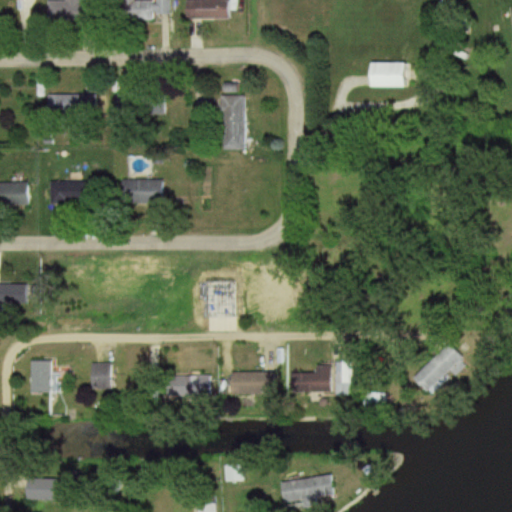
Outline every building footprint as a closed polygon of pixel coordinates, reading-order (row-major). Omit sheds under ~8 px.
[(69,0),(69,1),(50,1),(50,21),(99,21),(98,0),(69,0)] [(145,0),(146,15),(174,15),(173,0),(145,0)] [(191,1),(191,19),(235,19),(235,1),(191,1)] [(375,63),(375,87),(413,87),(413,63),(375,63)] [(53,96),(53,114),(106,113),(105,95),(53,96)] [(251,149),(251,95),(226,95),(226,149),(251,149)] [(126,204),(171,205),(171,180),(126,180),(126,204)] [(102,182),(55,182),(55,205),(102,205),(102,182)] [(0,206),(34,207),(34,183),(0,183),(0,206)] [(34,284),(4,284),(4,303),(34,303),(34,284)] [(33,393),(54,393),(54,360),(33,360),(33,393)] [(295,373),(295,395),(355,393),(354,362),(338,362),(338,364),(320,365),(320,372),(295,373)] [(94,364),(94,389),(114,389),(114,364),(94,364)] [(236,373),(236,395),(276,395),(276,373),(236,373)] [(215,375),(185,375),(185,395),(215,395),(215,375)] [(230,466),(230,480),(248,480),(248,466),(230,466)] [(328,506),(327,498),(344,496),(342,475),(289,483),(292,504),(313,501),(314,508),(328,506)] [(79,501),(79,478),(31,478),(31,501),(79,501)]
